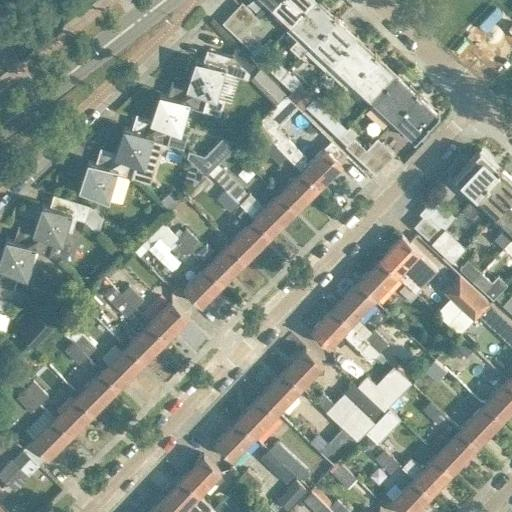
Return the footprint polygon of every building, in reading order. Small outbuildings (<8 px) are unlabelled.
[(265,0),(254,12),(241,0),(231,11),(248,28),(271,4),(270,4),(273,0),(265,0)] [(273,0),(270,4),(271,4),(291,23),(312,0),(273,0)] [(289,44),(300,54),(311,42),(336,15),(327,7),(325,9),(315,0),(312,0),(291,23),(286,28),(296,37),(289,44)] [(247,29),(248,28),(231,11),(222,21),(252,50),(260,41),(247,29)] [(311,42),(332,61),(355,36),(343,26),(345,24),(336,15),(311,42)] [(355,36),(332,61),(352,80),(377,54),(368,45),(366,47),(355,36)] [(218,113),(223,98),(217,96),(225,69),(249,77),(250,72),(235,56),(215,50),(211,62),(195,57),(186,86),(209,93),(204,108),(218,113)] [(352,80),(373,99),(396,74),(384,64),(386,62),(377,54),(352,80)] [(264,65),(278,77),(287,68),(273,55),(264,65)] [(300,80),(287,68),(278,77),(292,89),(300,80)] [(407,85),(396,74),(373,99),(393,118),(418,92),(409,83),(407,85)] [(182,147),(186,132),(181,130),(189,104),(204,108),(209,93),(186,86),(179,84),(176,95),(159,90),(150,120),(173,126),(168,142),(182,147)] [(295,100),(294,101),(303,110),(306,106),(318,117),(326,108),(306,89),(295,101),(295,100)] [(274,103),(293,121),(303,110),(294,101),(295,100),(285,91),(274,103)] [(425,102),(427,100),(418,92),(393,118),(414,138),(439,111),(438,110),(436,112),(425,102)] [(346,127),(326,108),(318,117),(338,136),(347,127),(346,127)] [(149,181),(159,150),(168,142),(173,126),(150,120),(143,118),(140,129),(123,124),(114,153),(114,154),(136,160),(131,176),(149,181)] [(347,127),(338,136),(346,143),(345,144),(375,173),(384,163),(367,147),(366,148),(353,136),(357,132),(349,124),(346,127),(347,127)] [(310,161),(283,134),(276,142),(319,185),(341,162),(325,146),(310,161)] [(377,136),(367,147),(384,163),(394,152),(377,136)] [(278,162),(287,154),(301,169),(279,191),(278,192),(294,209),(319,185),(276,142),(275,143),(277,145),(269,152),(278,162)] [(189,149),(187,155),(204,172),(205,173),(208,170),(214,164),(216,161),(220,157),(210,147),(203,154),(189,149)] [(453,175),(474,194),(499,168),(480,149),(479,148),(453,175)] [(136,160),(114,154),(114,153),(107,151),(104,163),(87,158),(78,188),(109,197),(117,171),(131,176),(136,160)] [(239,201),(244,206),(271,233),(294,209),(278,192),(277,194),(260,210),(245,195),(248,193),(218,164),(210,172),(224,186),(239,201)] [(461,207),(470,216),(483,202),(495,213),(511,194),(511,179),(499,168),(474,194),(461,207)] [(215,195),(230,210),(239,201),(224,186),(215,195)] [(170,190),(161,198),(169,208),(178,199),(170,190)] [(507,225),(494,238),(503,246),(511,235),(511,194),(495,213),(507,225)] [(58,206),(41,202),(32,231),(54,237),(49,254),(66,259),(71,243),(62,240),(70,215),(85,219),(97,231),(102,215),(90,204),(80,201),(61,195),(58,206)] [(419,211),(423,214),(422,214),(440,231),(441,230),(455,215),(434,195),(419,211)] [(247,256),(271,233),(244,206),(238,212),(248,222),(232,239),(231,240),(247,256)] [(183,230),(166,213),(161,218),(167,225),(166,226),(176,236),(177,235),(192,250),(200,242),(186,227),(183,230)] [(431,240),(439,231),(440,231),(422,214),(414,224),(431,240)] [(154,238),(166,226),(167,225),(161,218),(147,231),(154,238)] [(49,254),(54,237),(32,231),(26,229),(22,240),(6,235),(0,253),(0,265),(19,271),(18,274),(26,277),(34,249),(49,254)] [(441,230),(440,231),(439,231),(431,240),(444,252),(454,242),(441,230)] [(402,233),(379,256),(397,272),(397,273),(405,281),(404,282),(413,290),(435,266),(427,258),(428,257),(402,233)] [(163,278),(175,266),(143,234),(131,246),(163,278)] [(169,243),(184,258),(192,250),(177,235),(176,236),(169,243)] [(511,235),(503,246),(511,254),(511,235)] [(110,244),(121,254),(127,248),(116,237),(110,244)] [(229,242),(207,264),(223,280),(247,256),(231,240),(229,242)] [(121,291),(135,306),(163,278),(131,246),(118,259),(138,278),(131,285),(129,283),(121,291)] [(397,272),(379,256),(356,280),(373,297),(397,273),(397,272)] [(467,256),(458,266),(472,279),(481,269),(467,256)] [(184,287),(200,303),(223,280),(207,264),(184,287)] [(0,292),(19,298),(22,289),(14,287),(18,274),(19,271),(0,265),(0,292)] [(497,274),(492,280),(481,269),(472,279),(492,297),(506,282),(497,274)] [(447,322),(459,332),(489,299),(458,271),(442,290),(461,307),(447,322)] [(107,288),(103,292),(126,315),(135,306),(121,291),(103,274),(98,279),(107,288)] [(375,327),(372,329),(357,314),(373,297),(356,280),(333,305),(368,340),(369,339),(380,350),(390,360),(399,351),(375,327)] [(416,293),(413,290),(404,282),(404,281),(398,288),(410,300),(416,293)] [(501,302),(511,312),(511,295),(510,293),(501,302)] [(189,314),(172,297),(149,320),(166,337),(189,314)] [(501,351),(511,339),(511,322),(489,302),(469,323),(501,351)] [(311,328),(328,345),(343,329),(361,347),(359,349),(370,360),(380,350),(369,339),(368,340),(333,305),(311,328)] [(54,325),(39,311),(21,330),(36,344),(54,325)] [(142,361),(143,360),(166,337),(149,320),(125,344),(142,361)] [(72,340),(86,354),(93,346),(95,344),(81,330),(72,340)] [(480,355),(481,353),(460,333),(451,342),(466,356),(473,348),(480,355)] [(77,363),(86,354),(72,340),(63,348),(77,363)] [(118,385),(141,362),(124,345),(101,368),(118,385)] [(323,362),(305,345),(283,368),(301,385),(323,362)] [(435,357),(424,368),(435,379),(446,368),(443,365),(436,358),(435,357)] [(118,385),(101,368),(77,392),(94,409),(118,385)] [(301,385),(283,368),(260,393),(278,410),(301,385)] [(367,374),(357,384),(384,411),(389,406),(387,404),(412,379),(404,371),(384,391),(367,374)] [(500,419),(501,417),(511,406),(511,382),(506,378),(483,402),(500,419)] [(26,386),(40,402),(48,395),(33,379),(26,386)] [(365,431),(384,411),(357,384),(353,380),(333,400),(323,390),(315,398),(329,412),(342,425),(356,438),(364,430),(365,431)] [(15,395),(31,412),(40,403),(24,387),(15,395)] [(77,392),(76,393),(53,416),(70,433),(94,409),(77,392)] [(260,393),(237,417),(254,434),(278,410),(260,393)] [(422,406),(439,421),(446,414),(429,398),(422,406)] [(458,409),(450,417),(460,427),(477,443),(500,419),(483,402),(482,404),(467,418),(458,409)] [(376,441),(400,417),(389,406),(384,411),(365,431),(376,441)] [(47,455),(48,455),(70,433),(53,416),(22,447),(38,463),(47,455)] [(214,441),(232,458),(254,434),(237,417),(214,441)] [(342,425),(319,450),(333,462),(336,459),(356,438),(342,425)] [(477,443),(460,427),(436,451),(454,467),(477,443)] [(309,468),(276,439),(268,448),(293,471),(292,472),(300,478),(309,468)] [(293,471),(268,448),(259,458),(285,481),(292,472),(293,471)] [(398,463),(385,448),(377,455),(391,471),(398,463)] [(409,455),(400,464),(412,476),(430,492),(454,467),(436,451),(435,452),(421,467),(409,455)] [(203,452),(181,475),(199,492),(221,469),(203,452)] [(11,457),(0,467),(0,476),(5,481),(20,466),(11,457)] [(356,477),(336,459),(328,467),(348,485),(356,477)] [(29,474),(20,466),(5,481),(14,489),(29,474)] [(262,480),(248,466),(240,475),(254,489),(262,480)] [(199,492),(181,475),(158,500),(170,511),(179,511),(191,501),(202,511),(218,511),(212,505),(199,492)] [(404,511),(411,511),(430,492),(412,476),(391,499),(404,511)] [(285,489),(295,499),(305,488),(294,479),(285,489)] [(310,487),(312,489),(311,489),(334,511),(333,511),(350,511),(352,511),(337,497),(333,501),(314,483),(310,487)] [(302,498),(317,511),(332,511),(333,511),(334,511),(311,489),(302,498)] [(236,511),(221,497),(212,505),(218,511),(236,511)] [(170,511),(158,500),(146,511),(170,511)] [(0,511),(10,511),(1,503),(0,502),(0,511)]
